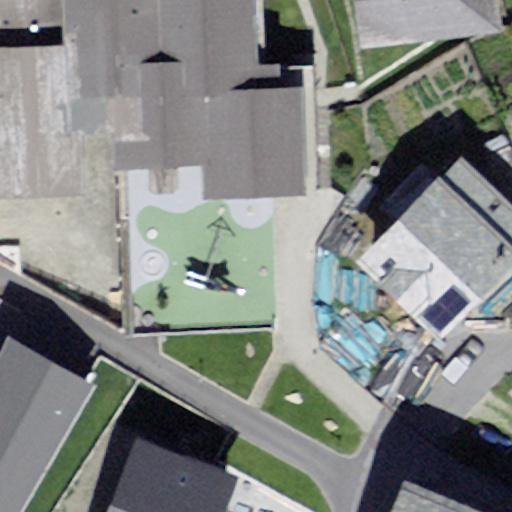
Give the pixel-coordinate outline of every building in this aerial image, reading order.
[(0,0),(0,234),(3,234),(2,202),(90,199),(88,137),(121,136),(122,174),(199,172),(200,213),(287,209),(316,208),(312,93),(267,95),(263,0),(0,0)] [(356,0),(362,43),(496,28),(493,0),(356,0)] [(366,259),(438,331),(511,256),(506,251),(511,245),(511,215),(460,164),(366,259)] [(16,511),(83,386),(11,348),(0,370),(0,511),(16,511)] [(217,511),(229,482),(140,449),(116,511),(217,511)] [(474,511),(417,488),(406,511),(474,511)]
